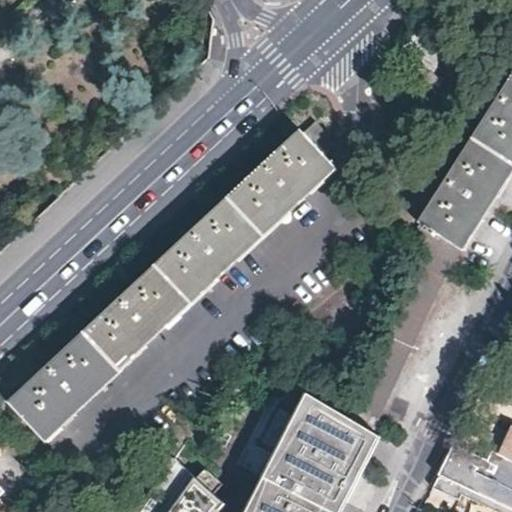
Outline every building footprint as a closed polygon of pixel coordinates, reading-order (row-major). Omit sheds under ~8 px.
[(440,67),(456,42),(456,41),(456,40),(455,39),(424,18),(406,44),(440,67)] [(511,74),(403,248),(418,257),(352,397),(379,413),(444,273),(457,252),(511,165),(511,74)] [(305,128),(323,148),(334,137),(316,118),(305,128)] [(336,162),(323,148),(305,128),(303,126),(11,398),(49,440),(65,425),(61,420),(336,162)] [(344,511),(382,439),(311,396),(250,511),(225,511),(229,503),(180,458),(144,511),(344,511)] [(437,479),(424,504),(440,511),(451,511),(472,471),(452,462),(442,482),(437,479)]
